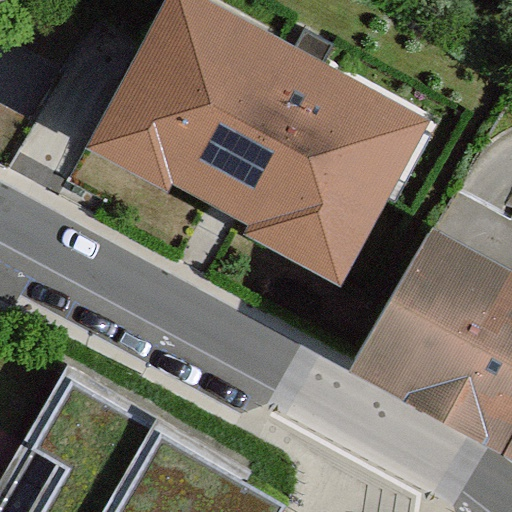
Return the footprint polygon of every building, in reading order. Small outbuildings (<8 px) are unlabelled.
[(162,0),(142,38),(166,51),(193,2),(189,0),(162,0)] [(286,53),(193,2),(166,51),(147,85),(127,122),(120,135),(150,151),(215,187),(224,170),(250,185),(241,201),(253,208),(336,253),(372,187),(409,121),(315,69),(286,53)] [(301,26),(286,53),(315,69),(330,42),(301,26)] [(140,170),(150,151),(120,135),(127,122),(103,108),(85,140),(140,170)] [(409,121),(372,187),(382,192),(418,126),(409,121)] [(336,253),(253,208),(242,226),(325,272),(336,253)] [(511,268),(460,240),(433,225),(362,353),(390,368),(462,408),(511,435),(511,268)] [(278,511),(282,506),(68,379),(27,448),(61,468),(35,511),(278,511)]
